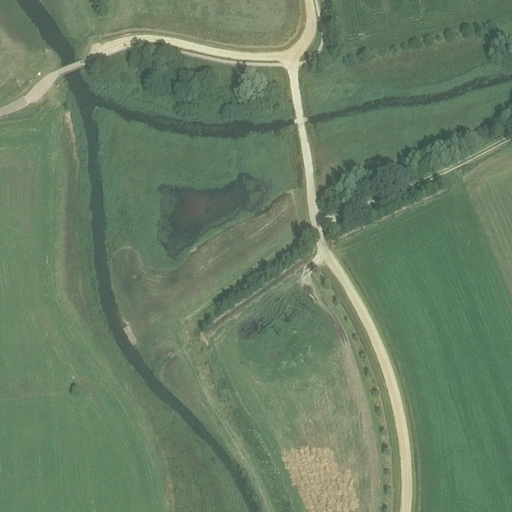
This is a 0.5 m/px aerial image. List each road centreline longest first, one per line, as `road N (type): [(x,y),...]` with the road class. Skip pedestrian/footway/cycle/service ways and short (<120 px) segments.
road 1 (track): [(316,228),(385,363),(404,442),(406,511)]
road 2 (track): [(316,228),(511,138)]
road 3 (track): [(291,54),(231,54),(136,37),(94,58)]
road 4 (track): [(291,65),(316,228)]
